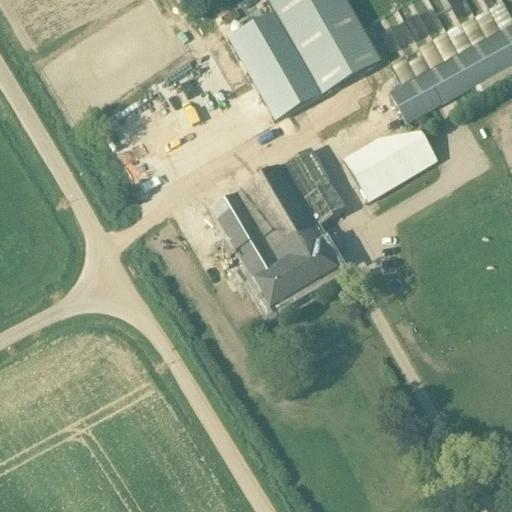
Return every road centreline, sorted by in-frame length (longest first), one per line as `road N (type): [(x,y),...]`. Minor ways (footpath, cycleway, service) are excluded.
road 1 (unknown): [(475,511),(376,314),(369,274),(379,239),(485,143)]
road 2 (unclassified): [(123,276),(282,511)]
road 3 (unclassified): [(123,276),(0,71)]
road 4 (unclassified): [(0,342),(123,276)]
